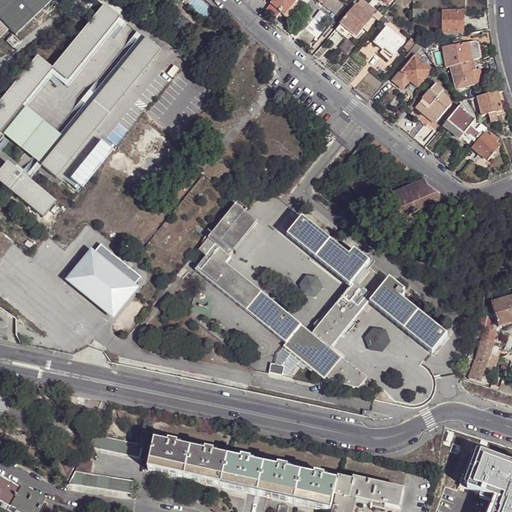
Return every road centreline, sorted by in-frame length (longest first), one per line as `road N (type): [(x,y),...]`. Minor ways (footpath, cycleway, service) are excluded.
road 1 (unclassified): [(0,360),(371,439),(448,411),(511,428)]
road 2 (residential): [(251,21),(450,188),(474,197),(511,184)]
road 3 (unknown): [(165,131),(251,21)]
